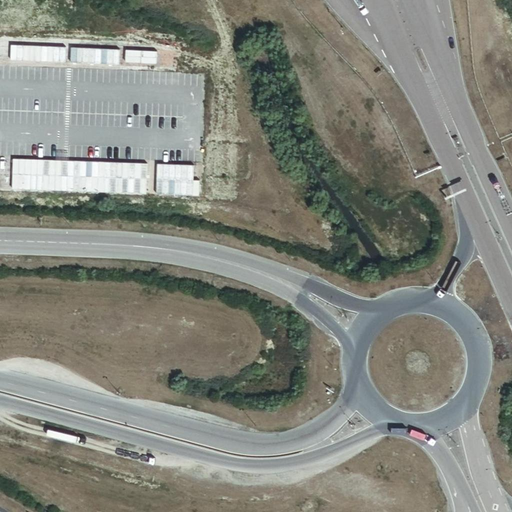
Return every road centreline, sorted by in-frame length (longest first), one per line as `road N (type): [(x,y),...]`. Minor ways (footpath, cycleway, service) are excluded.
road 1 (unclassified): [(0,398),(210,456),(270,463),(335,451),(398,422)]
road 2 (unclassified): [(355,366),(341,415),(274,445),(215,438),(0,380)]
road 3 (unclassified): [(0,240),(193,250),(277,276)]
road 4 (unclassified): [(511,226),(415,0)]
road 5 (unclassified): [(363,0),(458,181)]
road 6 (unclassified): [(458,181),(462,249),(446,286),(425,300)]
road 7 (unclassified): [(458,181),(511,301)]
road 8 (unclassified): [(468,400),(480,361),(473,333),(452,310),(425,300)]
